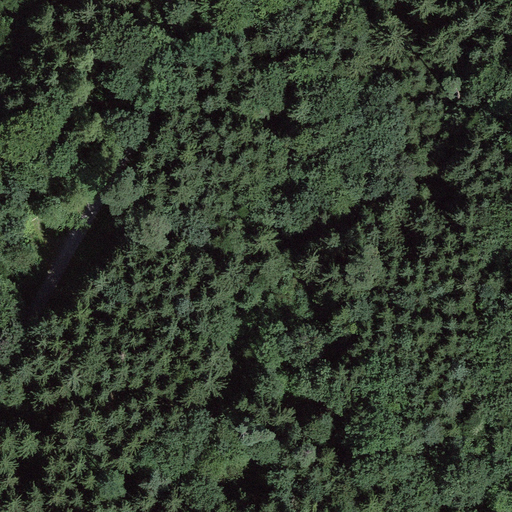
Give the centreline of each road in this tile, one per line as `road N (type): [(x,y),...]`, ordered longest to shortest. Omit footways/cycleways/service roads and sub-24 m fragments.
road 1 (track): [(0,409),(218,0)]
road 2 (track): [(78,269),(0,163)]
